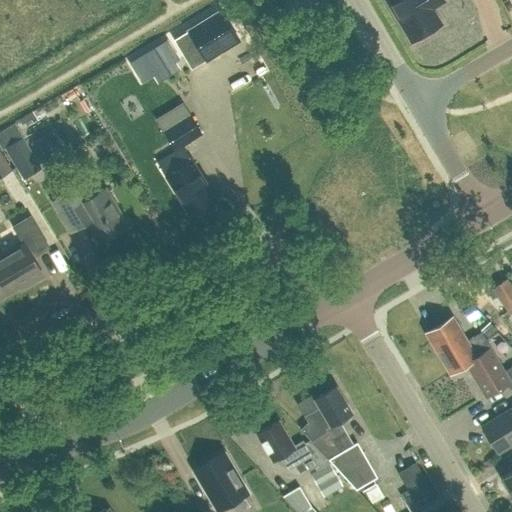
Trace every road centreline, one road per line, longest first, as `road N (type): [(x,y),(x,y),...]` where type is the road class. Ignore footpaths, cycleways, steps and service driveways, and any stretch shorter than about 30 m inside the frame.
road 1 (tertiary): [(0,465),(121,426),(348,298)]
road 2 (residential): [(477,511),(348,298)]
road 3 (tertiary): [(348,298),(483,217)]
road 4 (residential): [(483,217),(415,102)]
